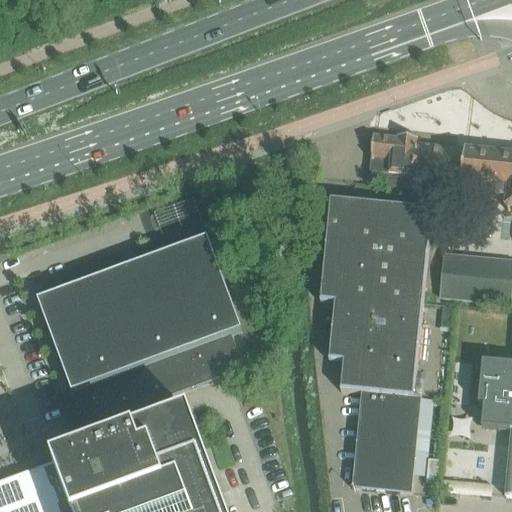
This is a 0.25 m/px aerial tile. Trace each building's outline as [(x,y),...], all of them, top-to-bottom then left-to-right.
[(400,190),(401,177),(463,184),(465,153),(418,148),(418,141),(399,138),(399,141),(374,138),(372,161),(373,161),(372,174),(386,176),(385,188),(400,190)] [(511,157),(465,153),(463,184),(492,187),(491,193),(498,193),(497,199),(504,200),(504,203),(508,204),(508,200),(510,200),(509,210),(510,214),(511,214),(511,157)] [(434,213),(332,203),(322,305),(336,306),(330,364),(345,365),(342,394),(363,395),(361,425),(354,492),(413,498),(421,425),(423,400),(415,399),(434,213)] [(50,299),(38,303),(72,395),(61,399),(70,422),(78,419),(82,431),(93,427),(101,449),(111,445),(103,423),(244,371),(232,337),(243,333),(208,240),(200,243),(194,227),(154,242),(160,258),(127,270),(121,254),(44,283),(50,299)] [(511,265),(445,259),(441,300),(511,307),(511,305),(511,265)] [(511,367),(483,365),(479,407),(485,407),(483,431),(499,433),(511,434),(511,437),(506,499),(511,499),(511,367)] [(462,388),(461,403),(475,403),(476,389),(462,388)] [(101,449),(0,486),(0,511),(225,511),(190,416),(111,445),(101,449)] [(438,486),(440,463),(429,462),(427,485),(438,486)] [(441,482),(440,493),(492,498),(493,487),(441,482)] [(420,490),(415,511),(435,511),(439,494),(420,490)]
